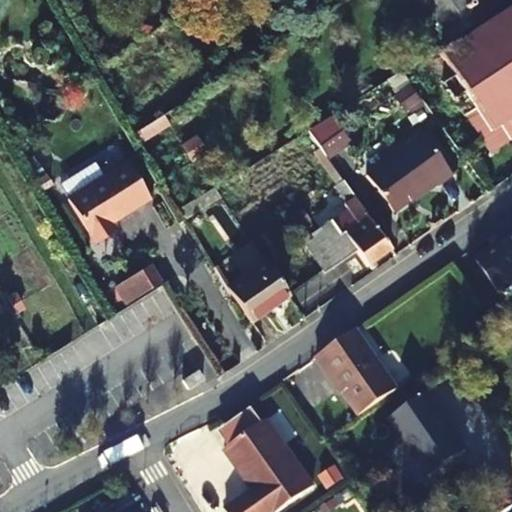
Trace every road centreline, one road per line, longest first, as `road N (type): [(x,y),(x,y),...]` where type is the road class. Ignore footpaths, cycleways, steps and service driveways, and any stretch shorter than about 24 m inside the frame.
road 1 (residential): [(511,204),(138,450)]
road 2 (residential): [(138,450),(15,511)]
